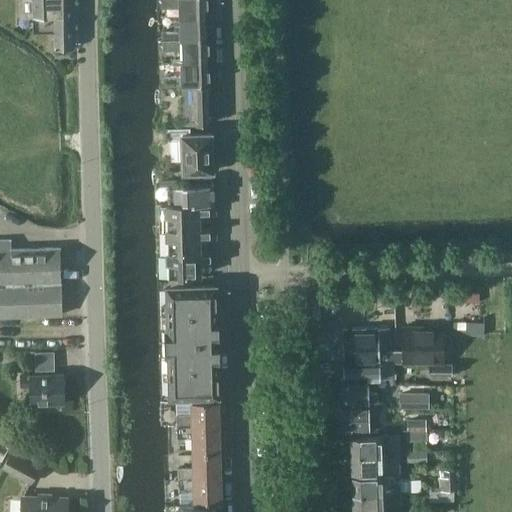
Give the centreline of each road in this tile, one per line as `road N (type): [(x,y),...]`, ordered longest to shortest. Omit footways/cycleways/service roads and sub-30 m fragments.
road 1 (unclassified): [(102,511),(86,0)]
road 2 (secondary): [(246,511),(232,0)]
road 3 (track): [(286,279),(511,274)]
